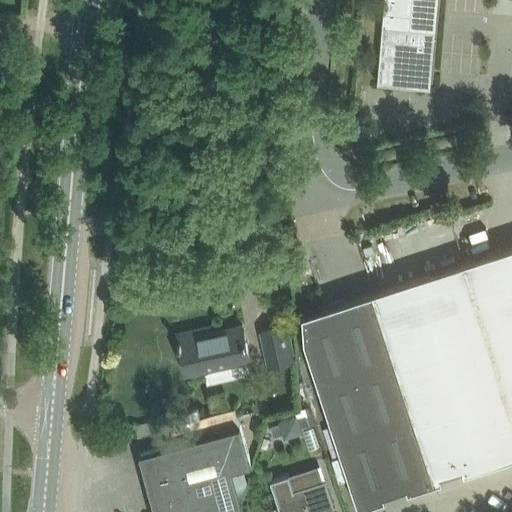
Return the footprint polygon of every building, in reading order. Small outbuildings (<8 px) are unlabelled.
[(511,0),(385,0),(383,26),(378,83),(431,87),(436,31),(438,0),(511,0)] [(511,244),(303,312),(308,337),(362,504),(388,495),(387,491),(410,483),(411,488),(443,478),(441,473),(464,466),(465,470),(511,454),(511,244)] [(289,324),(260,330),(268,365),(297,359),(289,324)] [(199,329),(180,333),(188,370),(205,367),(249,357),(250,356),(248,345),(243,325),(201,335),(199,329)] [(151,420),(133,425),(136,436),(151,432),(164,429),(169,444),(141,451),(151,489),(232,467),(252,462),(241,424),(237,406),(201,416),(198,407),(161,417),(151,420)] [(278,424),(270,427),(273,436),(281,434),(282,438),(301,432),(299,428),(308,425),(305,416),(296,419),(295,416),(277,422),(278,424)] [(290,473),(272,479),(282,510),(281,510),(281,511),(318,511),(337,506),(328,478),(323,463),(290,473)] [(232,467),(151,489),(157,511),(240,511),(244,511),(232,467)]
